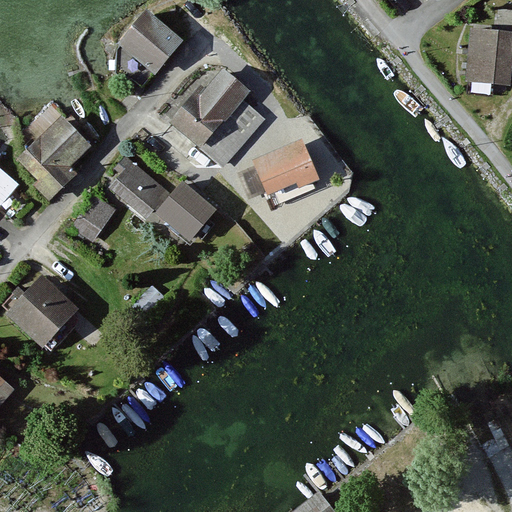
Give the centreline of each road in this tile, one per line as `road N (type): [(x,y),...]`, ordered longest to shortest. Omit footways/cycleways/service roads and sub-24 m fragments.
road 1 (residential): [(0,278),(201,36)]
road 2 (residential): [(511,176),(365,0)]
